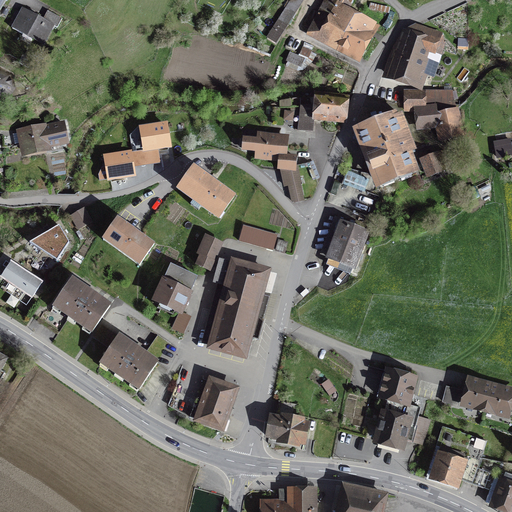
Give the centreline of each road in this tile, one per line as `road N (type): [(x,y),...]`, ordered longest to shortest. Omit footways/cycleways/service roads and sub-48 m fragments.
road 1 (residential): [(0,201),(119,195),(185,164),(228,159),(261,178),(310,227)]
road 2 (residential): [(459,0),(407,23),(376,61),(310,227)]
road 3 (secondary): [(245,463),(146,424),(0,326)]
road 4 (secondary): [(473,511),(378,478),(245,463)]
road 5 (residential): [(283,325),(445,376)]
road 6 (residential): [(283,325),(245,463)]
